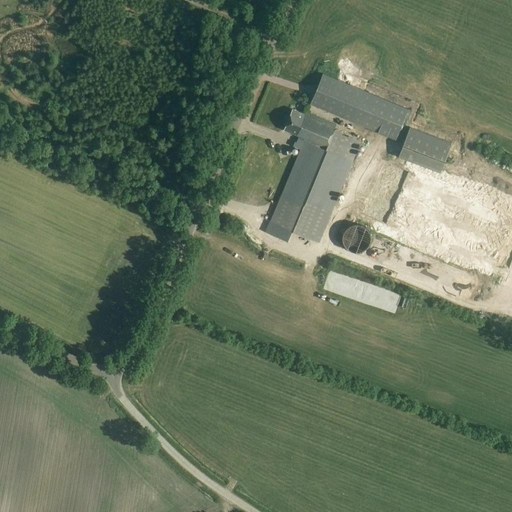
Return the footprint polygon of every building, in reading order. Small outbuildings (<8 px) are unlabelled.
[(324,109),(377,132),(394,139),(402,121),(407,109),(322,74),(309,103),(324,109)] [(281,196),(269,222),(318,242),(329,216),(348,169),(349,169),(360,143),(358,142),(334,130),(336,124),(306,112),(305,114),(292,109),(284,129),(299,135),(298,138),(304,140),(281,196)] [(409,128),(398,155),(440,171),(451,144),(409,128)] [(502,276),(511,251),(511,207),(396,162),(374,218),(383,230),(502,276)] [(375,242),(375,239),(375,237),(374,234),(373,232),(371,229),(368,227),(366,227),(363,226),(360,226),(357,227),(355,227),(353,229),(352,230),(350,233),(349,235),(348,237),(348,240),(348,243),(349,246),(351,248),(352,249),(355,251),(357,252),(359,253),(363,253),(365,253),(367,252),(370,250),(371,249),(373,247),(374,245),(375,242)] [(387,382),(388,372),(371,370),(370,381),(387,382)]
